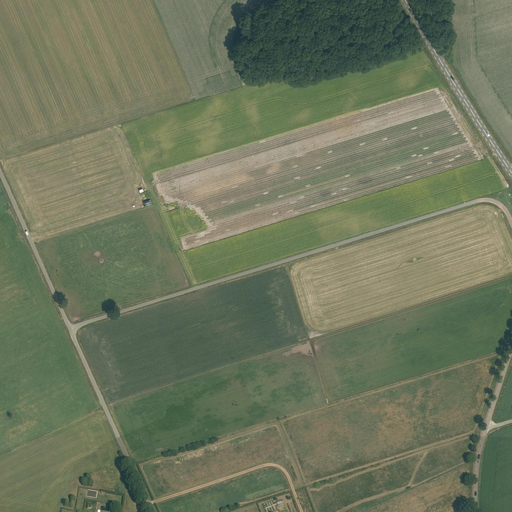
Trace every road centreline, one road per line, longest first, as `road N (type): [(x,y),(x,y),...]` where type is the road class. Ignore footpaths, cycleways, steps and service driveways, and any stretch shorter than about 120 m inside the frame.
road 1 (unclassified): [(69,327),(480,200),(503,208),(511,225)]
road 2 (primary): [(511,173),(405,0)]
road 3 (unclassified): [(150,511),(69,327)]
road 4 (unclassified): [(69,327),(0,172)]
